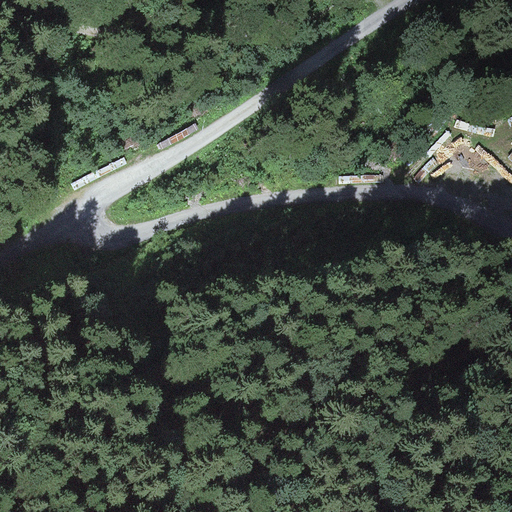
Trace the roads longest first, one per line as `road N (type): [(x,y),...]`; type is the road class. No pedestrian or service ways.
road 1 (track): [(511,213),(470,190),(389,185),(180,216),(89,243),(76,222)]
road 2 (track): [(76,222),(404,0)]
